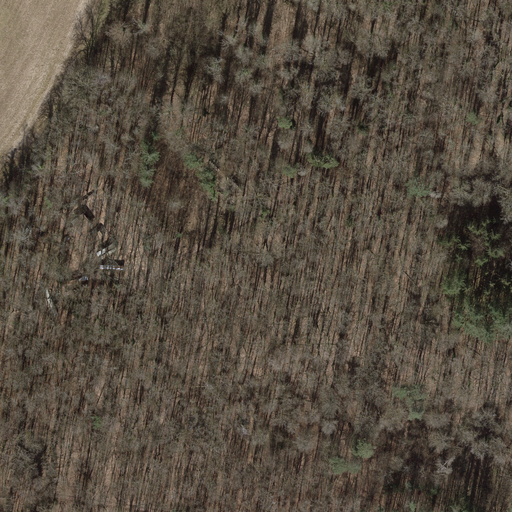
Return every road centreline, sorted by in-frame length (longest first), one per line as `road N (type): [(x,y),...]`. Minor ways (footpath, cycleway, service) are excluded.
road 1 (track): [(511,122),(452,112),(389,125),(190,256),(0,365)]
road 2 (track): [(0,196),(75,93),(108,0)]
